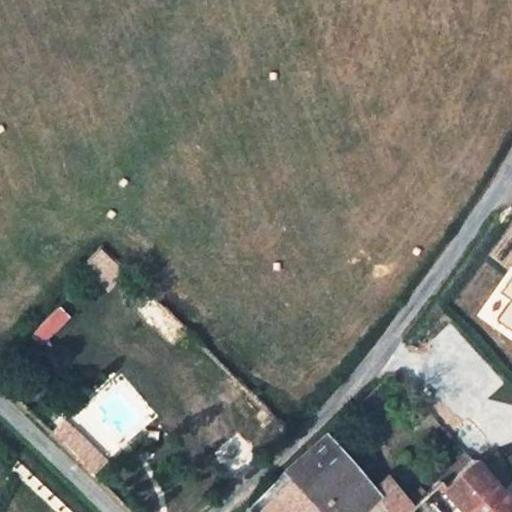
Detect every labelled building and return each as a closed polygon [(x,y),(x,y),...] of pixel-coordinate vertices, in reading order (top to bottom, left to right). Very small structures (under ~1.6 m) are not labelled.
[(98,278),(115,260),(100,246),(83,265),(98,278)] [(511,338),(511,268),(479,315),(511,338)] [(62,425),(52,435),(53,436),(57,433),(63,439),(60,442),(75,458),(86,448),(62,425)] [(57,433),(53,436),(60,442),(63,439),(57,433)] [(372,489),(325,435),(282,473),(290,481),(318,511),(352,511),(374,491),(372,489)] [(474,461),(466,452),(455,462),(463,470),(474,461)] [(511,511),(511,503),(474,461),(443,488),(464,511),(511,511)] [(436,483),(437,484),(438,483),(443,488),(463,470),(455,462),(436,483)] [(258,511),(290,481),(282,473),(245,510),(246,511),(258,511)] [(386,475),(372,489),(374,491),(385,511),(390,511),(388,509),(402,495),(386,475)] [(318,511),(290,481),(258,511),(318,511)] [(420,491),(408,502),(412,507),(425,495),(420,491)] [(408,502),(402,495),(388,509),(390,511),(406,511),(412,507),(408,502)]
